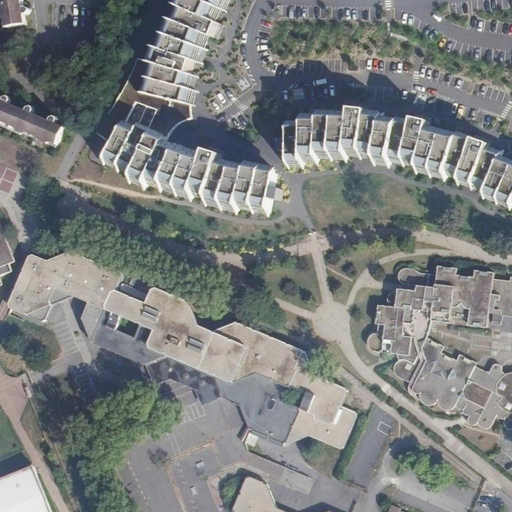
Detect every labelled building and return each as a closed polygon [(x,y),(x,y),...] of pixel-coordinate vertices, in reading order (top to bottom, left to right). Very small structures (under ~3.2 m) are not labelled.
[(24,9),(23,0),(18,0),(4,3),(5,10),(3,12),(5,20),(8,21),(9,28),(27,25),(25,16),(27,15),(28,15),(30,14),(30,12),(32,11),(31,10),(30,10),(29,9),(28,8),(27,8),(24,9)] [(214,13),(216,0),(180,0),(178,5),(174,4),(174,5),(183,8),(177,22),(205,34),(209,36),(212,20),(211,19),(214,13)] [(216,0),(214,13),(217,7),(224,10),(220,8),(224,0),(216,0)] [(201,48),(206,50),(206,49),(200,47),(205,34),(177,22),(169,18),(168,19),(172,21),(167,35),(162,32),(161,34),(166,35),(161,49),(154,47),(154,48),(156,49),(151,63),(192,75),(196,62),(201,64),(201,63),(197,61),(201,48)] [(217,22),(212,20),(209,36),(214,38),(220,23),(217,22)] [(419,41),(478,68),(485,51),(427,24),(419,41)] [(192,75),(151,63),(143,60),(139,75),(137,75),(137,76),(139,76),(135,91),(133,90),(130,88),(129,89),(133,91),(136,92),(186,105),(192,106),(192,105),(187,104),(191,91),(195,92),(196,91),(189,89),(192,76),(195,77),(195,76),(192,75)] [(190,113),(190,110),(187,107),(185,106),(186,105),(136,92),(136,95),(134,94),(131,96),(126,102),(123,100),(114,112),(111,116),(109,119),(109,122),(109,124),(110,126),(111,129),(113,134),(116,136),(119,138),(116,144),(114,143),(116,145),(108,161),(109,162),(111,158),(116,161),(118,159),(124,162),(121,168),(122,168),(124,165),(137,171),(133,180),(134,180),(138,172),(150,178),(147,186),(148,186),(151,178),(165,184),(163,187),(164,187),(167,181),(179,151),(165,145),(168,140),(170,136),(173,132),(175,128),(178,125),(181,122),(184,121),(187,119),(187,118),(190,113)] [(4,102),(0,100),(0,123),(2,125),(5,123),(11,126),(19,108),(10,105),(11,101),(11,99),(10,98),(10,97),(9,96),(8,98),(6,97),(5,98),(4,99),(4,102)] [(27,112),(19,108),(11,126),(17,128),(18,132),(25,134),(29,133),(35,136),(42,118),(33,114),(34,112),(34,111),(34,110),(34,109),(33,108),(33,107),(32,107),(31,107),(30,108),(29,108),(29,109),(28,109),(27,112)] [(353,110),(352,120),(350,140),(357,140),(356,146),(364,147),(364,146),(369,111),(353,110)] [(369,111),(364,146),(377,148),(380,123),(381,113),(369,111)] [(51,122),(42,118),(35,136),(41,138),(42,142),(49,144),(52,143),(59,146),(66,128),(57,124),(58,121),(58,120),(58,119),(57,118),(57,117),(56,117),(55,117),(54,117),(53,118),(52,119),(51,122)] [(334,149),(336,118),(321,117),(321,121),(320,148),(334,149)] [(350,140),(352,120),(336,118),(334,149),(349,150),(350,140)] [(422,158),(428,132),(430,122),(414,119),(413,125),(409,149),(416,151),(415,156),(422,158)] [(320,148),(321,121),(305,121),(305,126),(305,152),(314,152),(314,148),(320,148)] [(409,149),(413,125),(398,122),(397,125),(393,151),(408,154),(409,149)] [(380,123),(377,148),(376,151),(392,154),(393,151),(397,125),(380,123)] [(305,152),(305,126),(290,126),(290,156),(305,156),(305,152)] [(435,166),(443,136),(428,132),(422,158),(421,162),(435,166)] [(450,170),(458,140),(443,136),(435,166),(450,170)] [(465,168),(474,141),(459,136),(458,140),(450,170),(464,174),(465,168)] [(475,139),(474,141),(465,168),(472,171),(470,176),(478,178),(488,149),(490,145),(475,139)] [(502,154),(488,149),(478,178),(475,184),(488,189),(495,171),(494,170),(495,168),(496,168),(500,159),(502,154)] [(182,186),(182,184),(192,155),(179,151),(167,181),(182,186)] [(209,151),(206,160),(199,181),(206,184),(205,188),(212,191),(220,165),(223,156),(209,151)] [(199,181),(206,160),(192,155),(182,184),(196,189),(199,181)] [(501,196),(511,169),(511,163),(500,159),(496,168),(495,168),(494,170),(495,171),(488,189),(488,191),(501,196)] [(234,169),(220,165),(212,191),(211,194),(226,198),(234,169)] [(249,168),(248,173),(243,198),(257,201),(264,171),(249,168)] [(248,173),(234,169),(226,198),(242,202),(243,198),(248,173)] [(511,169),(501,196),(511,200),(511,169)] [(272,173),(264,171),(257,201),(267,203),(269,204),(269,203),(270,202),(270,201),(276,175),(276,174),(272,173)] [(0,285),(2,284),(0,278),(0,276),(13,271),(10,264),(16,262),(13,254),(0,222),(0,285)] [(75,294),(76,296),(89,302),(92,301),(92,303),(106,309),(108,308),(109,310),(104,324),(100,326),(93,340),(94,343),(97,341),(110,347),(110,348),(110,349),(112,349),(113,348),(126,354),(127,355),(127,356),(129,357),(129,356),(130,356),(143,361),(144,362),(143,363),(144,364),(145,364),(145,365),(147,364),(169,356),(172,356),(173,360),(177,359),(178,356),(184,359),(186,363),(199,368),(199,369),(201,367),(202,369),(216,376),(217,375),(226,397),(226,399),(228,399),(229,398),(243,403),(243,405),(241,406),(251,431),(246,443),(255,447),(261,434),(268,437),(270,436),(270,439),(285,444),(286,444),(287,446),(311,436),(324,442),(326,441),(327,443),(341,449),(342,449),(342,448),(343,449),(344,449),(344,448),(345,448),(351,433),(350,431),(352,431),(358,417),(359,416),(358,415),(357,414),(356,414),(356,415),(355,415),(342,410),(341,408),(343,408),(348,392),(348,390),(347,390),(345,391),(331,385),(331,384),(330,383),(329,384),(316,379),(315,377),(315,375),(314,375),(305,354),(306,353),(304,352),(303,353),(289,347),(289,346),(288,345),(287,347),(273,341),(272,339),(273,339),(272,338),(270,339),(256,333),(256,331),(255,331),(255,332),(254,332),(243,328),(238,339),(235,338),(234,341),(230,342),(216,336),(215,334),(212,335),(200,329),(189,305),(190,304),(188,303),(188,304),(187,305),(173,299),(173,298),(173,297),(171,296),(171,297),(170,297),(157,292),(156,291),(157,290),(156,289),(155,290),(154,290),(153,290),(150,298),(148,297),(149,295),(123,284),(122,286),(119,285),(123,276),(122,272),(108,266),(106,267),(105,265),(92,259),(90,260),(89,258),(75,252),(73,253),(72,252),(48,261),(36,256),(33,254),(29,256),(23,270),(24,272),(22,273),(16,286),(17,289),(14,289),(9,303),(11,307),(25,313),(27,313),(28,315),(52,303),(51,301),(58,288),(59,287),(60,289),(73,295),(75,294)] [(409,294),(400,293),(395,292),(394,292),(392,294),(390,295),(389,297),(388,299),(389,303),(390,305),(389,307),(380,306),(379,312),(377,325),(380,325),(379,333),(376,334),(375,334),(371,337),(369,341),(369,344),(370,347),(372,350),(375,352),(384,350),(392,354),(398,355),(400,361),(399,361),(397,363),(395,366),(395,370),(396,374),(397,376),(399,378),(409,382),(410,382),(412,382),(415,384),(414,386),(413,391),(414,392),(416,393),(417,394),(419,394),(420,394),(421,394),(421,395),(421,397),(421,401),(423,403),(426,405),(429,406),(433,406),(435,405),(437,403),(438,402),(439,402),(439,405),(441,408),(444,410),(446,411),(451,411),(453,410),(455,409),(457,407),(458,407),(459,409),(461,411),(464,411),(465,410),(463,413),(470,417),(469,420),(469,423),(470,425),(472,426),(476,426),(477,425),(478,424),(479,424),(481,427),(483,429),(485,430),(488,429),(491,428),(492,426),(497,416),(498,416),(499,418),(500,419),(503,420),(504,420),(505,419),(506,419),(505,422),(505,424),(505,426),(507,428),(508,429),(510,430),(511,430),(511,372),(511,373),(507,375),(502,371),(503,369),(502,366),(500,365),(499,364),(498,364),(495,365),(493,366),(490,374),(476,367),(478,364),(461,355),(458,361),(442,353),(445,347),(428,338),(433,322),(452,324),(453,318),(470,319),(470,326),(489,329),(491,309),(489,309),(490,296),(492,296),(494,298),(496,299),(497,299),(500,298),(501,297),(503,297),(504,294),(511,294),(511,277),(511,281),(495,279),(495,273),(487,272),(476,271),(475,278),(458,276),(459,269),(439,267),(438,275),(421,274),(421,273),(419,272),(418,271),(416,271),(416,270),(415,270),(406,269),(403,269),(402,271),(400,273),(399,275),(399,279),(400,280),(401,282),(403,284),(406,285),(410,285),(409,291),(409,294)] [(53,305),(76,296),(75,294),(73,295),(60,289),(59,287),(58,288),(51,301),(52,303),(53,305)] [(92,301),(89,302),(84,315),(86,317),(84,318),(93,340),(100,326),(104,324),(109,310),(108,308),(106,309),(92,303),(92,301)] [(52,305),(53,305),(52,303),(28,315),(41,320),(46,319),(52,305)] [(239,324),(215,334),(216,336),(230,342),(234,341),(235,338),(238,339),(243,328),(254,332),(255,332),(255,331),(239,324)] [(169,356),(147,364),(155,384),(177,376),(195,384),(205,406),(226,397),(217,375),(216,376),(202,369),(201,367),(199,369),(199,368),(186,363),(184,359),(178,356),(177,359),(173,360),(172,356),(169,356)] [(52,511),(34,466),(0,479),(0,511),(52,511)] [(265,483),(251,477),(247,478),(240,492),(242,494),(240,494),(234,509),(234,511),(332,511),(329,511),(280,511),(277,510),(276,510),(276,509),(276,508),(278,508),(267,483),(266,484),(265,483)]
